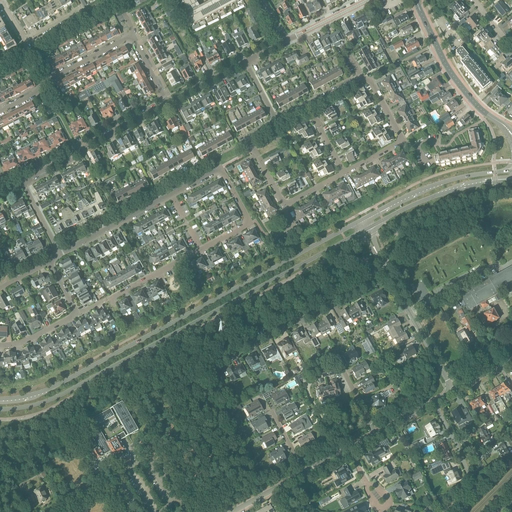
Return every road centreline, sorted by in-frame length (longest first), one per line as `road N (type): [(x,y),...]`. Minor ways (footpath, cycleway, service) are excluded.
road 1 (primary): [(0,409),(56,398),(353,238)]
road 2 (primary): [(351,231),(52,388),(0,400)]
road 3 (residential): [(78,316),(249,223),(218,170)]
road 4 (residential): [(387,272),(221,358)]
road 5 (residential): [(59,254),(218,170)]
road 6 (tertiary): [(511,135),(449,71),(416,0)]
road 7 (residential): [(21,181),(167,102)]
road 8 (residential): [(0,112),(130,35)]
road 9 (primary): [(511,169),(445,181),(371,220)]
road 10 (primary): [(376,226),(457,187),(511,179)]
road 11 (residential): [(453,391),(387,272)]
